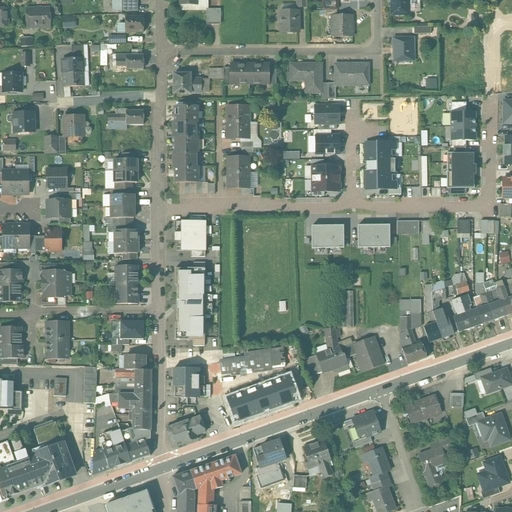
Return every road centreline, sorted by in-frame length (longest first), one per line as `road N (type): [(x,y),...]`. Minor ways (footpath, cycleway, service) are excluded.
road 1 (residential): [(161,50),(372,50),(376,0)]
road 2 (residential): [(352,205),(484,203),(489,101)]
road 3 (tertiary): [(163,466),(379,389)]
road 4 (residential): [(160,205),(352,205)]
road 5 (residential): [(160,312),(0,313)]
road 6 (residential): [(160,205),(161,50)]
road 7 (residential): [(163,466),(160,312)]
road 8 (residential): [(0,433),(60,411),(93,491)]
road 9 (tertiary): [(379,389),(510,343)]
